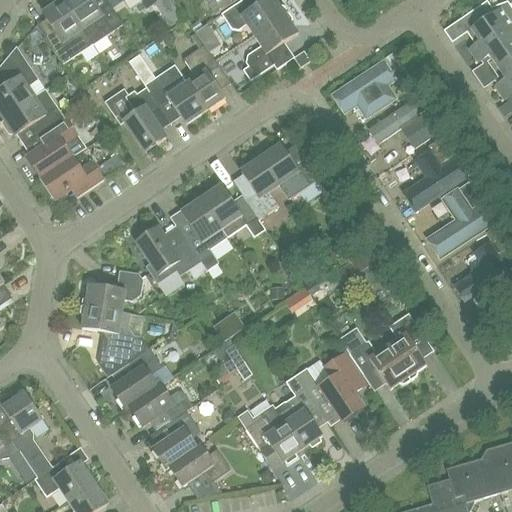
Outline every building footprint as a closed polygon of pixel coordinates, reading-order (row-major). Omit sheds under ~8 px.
[(93,47),(103,40),(123,27),(109,6),(99,13),(90,0),(61,0),(63,2),(93,47)] [(139,0),(146,10),(160,0),(122,0),(124,3),(128,0),(139,0)] [(184,18),(172,0),(160,0),(156,4),(171,27),(184,18)] [(203,0),(215,16),(239,0),(203,0)] [(288,14),(284,8),(278,7),(273,0),(268,0),(255,9),(254,7),(253,8),(249,7),(249,3),(250,2),(248,0),(244,0),(221,16),(231,31),(238,32),(246,26),(254,38),(288,14)] [(63,67),(93,47),(63,2),(43,15),(59,39),(49,46),(63,67)] [(468,50),(473,57),(511,30),(511,9),(508,4),(492,9),(487,3),(458,22),(467,34),(471,31),(479,43),(468,50)] [(298,36),(291,26),(292,21),(288,14),(254,38),(261,48),(247,57),(245,65),(248,69),(242,73),(249,84),(274,67),(267,56),(298,36)] [(201,43),(212,36),(206,26),(195,34),(201,43)] [(511,58),(511,30),(473,57),(478,64),(489,57),(497,69),(511,58)] [(206,113),(225,100),(209,75),(219,68),(205,48),(184,61),(196,79),(186,85),(206,113)] [(33,99),(45,92),(16,49),(0,69),(0,72),(10,87),(0,93),(0,116),(0,117),(3,120),(33,99)] [(310,64),(304,53),(294,60),(300,70),(310,64)] [(138,57),(128,63),(144,87),(154,81),(138,57)] [(499,95),(511,85),(511,58),(497,69),(505,80),(494,88),(499,95)] [(345,117),(357,109),(367,122),(398,101),(389,88),(398,82),(385,63),(332,97),(345,117)] [(206,113),(186,85),(174,67),(154,81),(144,87),(146,90),(159,109),(169,102),(186,127),(206,113)] [(511,85),(499,95),(504,102),(511,96),(511,85)] [(145,154),(166,140),(150,117),(160,111),(159,109),(146,90),(137,96),(135,93),(128,97),(124,91),(105,104),(120,127),(125,124),(145,154)] [(43,136),(65,121),(45,92),(33,99),(3,120),(4,122),(2,126),(9,136),(13,136),(15,138),(35,125),(43,136)] [(378,146),(402,130),(417,153),(439,138),(414,102),(368,132),(378,146)] [(96,111),(78,115),(83,137),(100,133),(96,111)] [(42,180),(72,160),(65,149),(78,140),(65,121),(43,136),(49,146),(28,160),(42,180)] [(114,150),(107,139),(100,144),(108,155),(114,150)] [(445,167),(445,166),(452,161),(439,142),(429,149),(431,152),(414,163),(425,180),(402,196),(416,215),(469,180),(456,160),(445,167)] [(318,181),(306,163),(296,170),(281,147),(261,161),(279,187),(289,181),(298,195),(318,181)] [(103,182),(91,163),(79,171),(72,160),(42,180),(55,200),(76,186),(83,196),(103,182)] [(279,187),(261,161),(241,174),(256,197),(246,203),(258,221),(259,222),(279,208),(269,194),(279,187)] [(473,211),(472,210),(481,204),(468,185),(459,191),(459,190),(441,202),(455,222),(426,241),(440,262),(495,227),(481,206),(473,211)] [(258,221),(246,203),(242,197),(232,204),(221,187),(201,201),(222,232),(222,231),(228,240),(246,228),(258,221)] [(228,240),(222,231),(222,232),(201,201),(181,214),(192,231),(182,238),(186,242),(198,260),(210,252),(228,240)] [(250,230),(258,241),(269,233),(261,222),(250,230)] [(198,260),(186,242),(172,251),(158,230),(136,245),(158,278),(172,268),(180,279),(189,272),(195,282),(207,274),(198,260)] [(511,279),(490,247),(468,262),(467,268),(474,277),(452,292),(465,310),(511,279)] [(372,266),(364,255),(357,260),(364,271),(372,266)] [(122,315),(122,314),(124,302),(132,304),(141,297),(143,283),(139,276),(119,273),(117,285),(110,291),(89,287),(87,298),(82,301),(81,308),(122,315)] [(283,300),(282,290),(270,291),(271,301),(283,300)] [(130,315),(122,314),(122,315),(81,308),(80,316),(83,320),(82,331),(103,334),(108,342),(106,352),(100,351),(98,365),(107,379),(128,366),(149,352),(141,340),(134,338),(128,329),(130,315)] [(269,318),(277,331),(287,326),(278,312),(269,318)] [(315,325),(322,334),(334,326),(327,316),(315,325)] [(426,367),(411,345),(423,337),(408,316),(389,329),(397,342),(387,349),(410,383),(417,379),(418,373),(426,367)] [(404,387),(410,383),(387,349),(377,355),(368,343),(366,345),(356,330),(339,341),(349,356),(363,377),(374,369),(390,392),(399,386),(404,387)] [(233,371),(243,364),(228,341),(227,343),(223,357),(221,365),(218,377),(219,380),(233,371)] [(223,357),(227,343),(213,353),(221,365),(223,357)] [(129,409),(156,390),(156,389),(149,379),(161,370),(149,352),(128,366),(135,376),(112,391),(126,412),(129,409)] [(332,381),(320,389),(307,370),(296,377),(316,407),(326,401),(342,424),(364,410),(348,387),(360,379),(344,356),(324,369),(332,381)] [(322,438),(307,416),(317,410),(316,407),(296,377),(285,384),(295,398),(285,405),(290,412),(281,419),(280,419),(302,451),(309,446),(312,449),(321,443),(319,439),(322,438)] [(186,413),(192,409),(183,395),(178,394),(168,400),(160,387),(156,389),(156,390),(129,409),(142,429),(165,414),(172,423),(186,413)] [(30,430),(42,422),(24,395),(2,409),(10,422),(2,427),(20,454),(37,480),(52,470),(33,442),(34,436),(30,430)] [(302,451),(280,419),(281,419),(273,407),(260,416),(263,420),(245,431),(258,450),(268,443),(282,464),(285,462),(288,466),(298,459),(295,455),(302,451)] [(225,426),(235,419),(229,410),(223,414),(222,422),(225,426)] [(170,469),(197,450),(196,450),(190,441),(200,434),(186,413),(172,423),(161,430),(169,441),(153,452),(166,472),(170,470),(170,469)] [(20,454),(2,427),(0,428),(0,460),(0,461),(12,459),(20,454)] [(511,444),(485,452),(486,452),(481,461),(446,471),(449,481),(426,488),(432,506),(409,511),(435,511),(465,503),(467,511),(470,511),(475,502),(511,491),(511,444)] [(209,487),(231,472),(216,451),(206,458),(200,448),(196,450),(197,450),(170,469),(170,470),(183,489),(202,476),(209,487)] [(67,503),(95,485),(80,464),(65,474),(59,465),(52,470),(37,480),(34,482),(46,500),(59,491),(67,503)] [(100,511),(109,506),(95,485),(67,503),(73,511),(100,511)] [(467,511),(465,503),(435,511),(467,511)]
